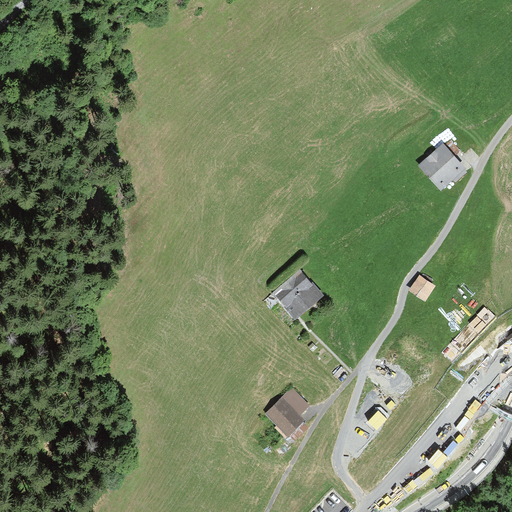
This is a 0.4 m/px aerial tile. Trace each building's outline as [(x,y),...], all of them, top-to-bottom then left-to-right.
[(465,167),(442,142),(416,164),(439,190),(465,167)] [(321,294),(299,268),(271,293),(294,318),(321,294)] [(436,284),(420,273),(408,290),(424,301),(436,284)] [(342,383),(349,373),(339,365),(337,368),(339,370),(334,376),(342,383)] [(294,438),(308,425),(302,419),(303,418),(299,413),(309,403),(292,386),(265,412),(286,434),(288,432),(294,438)]
